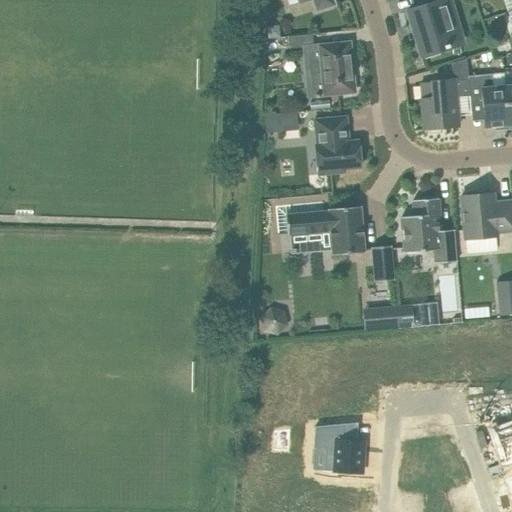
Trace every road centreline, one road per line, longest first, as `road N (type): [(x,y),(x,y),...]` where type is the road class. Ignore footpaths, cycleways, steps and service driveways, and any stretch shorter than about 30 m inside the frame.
road 1 (residential): [(389,511),(395,410),(456,405),(490,511)]
road 2 (residential): [(511,154),(434,161),(397,141),(372,0)]
